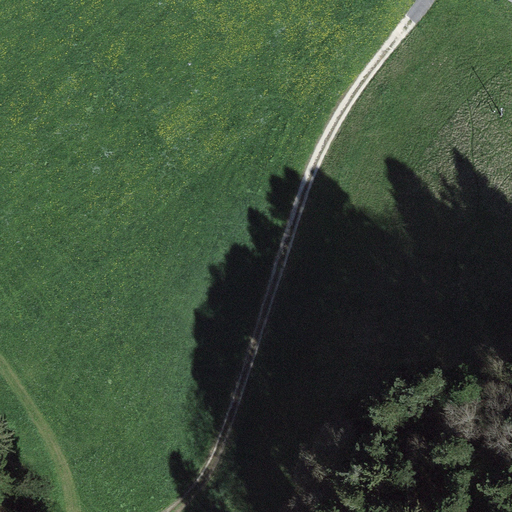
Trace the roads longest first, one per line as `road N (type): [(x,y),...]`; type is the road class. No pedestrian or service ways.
road 1 (track): [(169,511),(221,455),(342,111),(432,0)]
road 2 (track): [(67,511),(0,379)]
